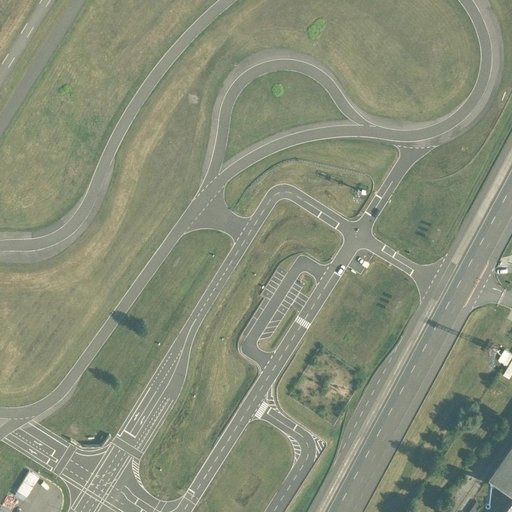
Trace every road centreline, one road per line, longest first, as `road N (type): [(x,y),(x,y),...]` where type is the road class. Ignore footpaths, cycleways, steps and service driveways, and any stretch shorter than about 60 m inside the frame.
road 1 (unknown): [(511,143),(312,511)]
road 2 (unknown): [(0,246),(45,242),(72,224),(144,87),(226,0)]
road 3 (unknown): [(372,134),(310,71),(263,69),(228,100),(209,195)]
road 4 (unknown): [(197,209),(57,397),(25,413)]
road 5 (unknown): [(357,236),(285,192),(276,192),(247,233),(197,209)]
road 6 (unknown): [(357,236),(252,401)]
road 7 (unknown): [(372,134),(283,145),(209,195)]
road 8 (unknown): [(464,0),(484,43),(483,81),(460,117),(424,134)]
road 9 (unknown): [(0,127),(79,0)]
road 10 (unknown): [(252,401),(306,442),(301,470),(273,511)]
road 11 (unknown): [(252,401),(180,511)]
road 12 (unknown): [(424,134),(357,236)]
